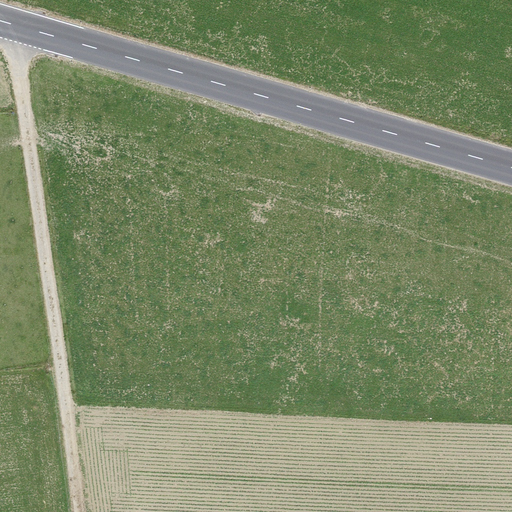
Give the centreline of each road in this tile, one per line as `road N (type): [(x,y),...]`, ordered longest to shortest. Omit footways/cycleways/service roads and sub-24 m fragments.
road 1 (tertiary): [(0,20),(511,168)]
road 2 (track): [(11,23),(78,511)]
